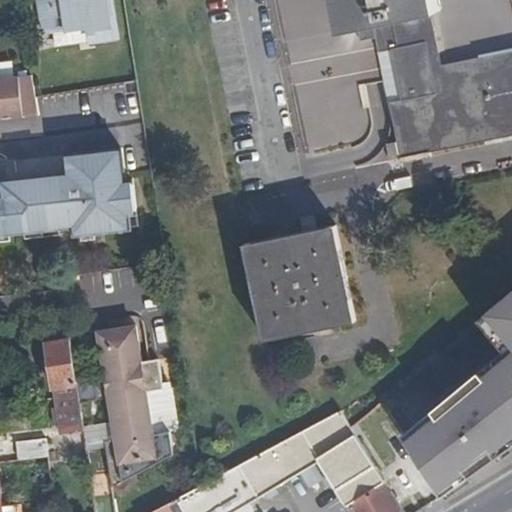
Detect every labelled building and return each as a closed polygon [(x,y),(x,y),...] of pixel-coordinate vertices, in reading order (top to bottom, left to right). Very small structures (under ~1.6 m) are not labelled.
[(55,30),(57,47),(118,38),(112,0),(40,0),(45,31),(55,30)] [(511,133),(511,48),(443,63),(432,12),(440,10),(438,0),(337,0),(343,28),(358,26),(361,38),(375,36),(378,50),(393,47),(403,97),(391,100),(396,140),(390,159),(400,157),(401,162),(431,155),(431,150),(511,133)] [(0,120),(35,116),(32,78),(0,80),(0,120)] [(101,163),(122,161),(122,153),(99,155),(101,163)] [(0,237),(75,230),(75,238),(130,232),(129,217),(136,216),(133,185),(125,185),(122,161),(101,163),(99,155),(67,158),(68,177),(0,184),(0,237)] [(246,242),(265,335),(354,316),(335,223),(246,242)] [(158,276),(156,265),(136,268),(138,279),(158,276)] [(508,355),(399,442),(438,502),(511,445),(511,294),(481,320),(508,355)] [(78,395),(75,373),(65,307),(53,309),(57,341),(47,342),(52,386),(57,386),(59,397),(78,395)] [(102,443),(110,488),(172,455),(169,434),(151,435),(145,393),(162,391),(158,362),(141,364),(135,328),(97,333),(102,369),(75,373),(78,395),(79,402),(107,399),(113,441),(102,443)] [(57,431),(83,429),(79,402),(78,395),(59,397),(53,398),(57,431)] [(341,410),(176,499),(182,511),(216,511),(320,457),(352,511),(403,511),(386,483),(389,481),(386,475),(382,477),(351,425),(341,410)] [(20,459),(49,455),(46,439),(18,442),(20,459)] [(112,511),(110,488),(102,443),(85,445),(96,511),(112,511)] [(172,511),(167,503),(149,511),(172,511)]
